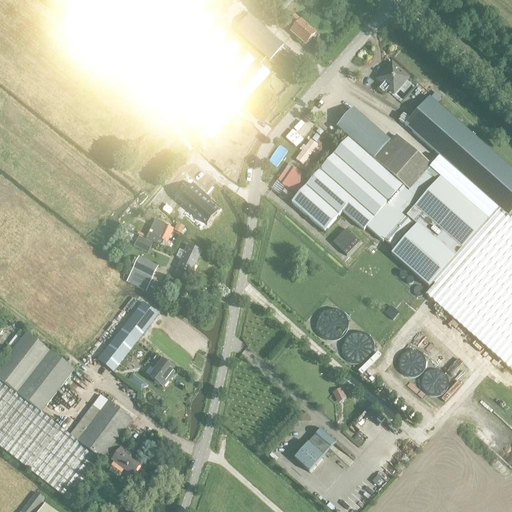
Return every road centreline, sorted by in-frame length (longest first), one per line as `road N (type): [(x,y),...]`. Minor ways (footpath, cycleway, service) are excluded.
road 1 (unclassified): [(185,511),(206,450),(260,159),(396,1)]
road 2 (track): [(408,431),(241,280)]
road 3 (track): [(362,459),(229,339)]
road 4 (secondary): [(511,105),(396,1)]
